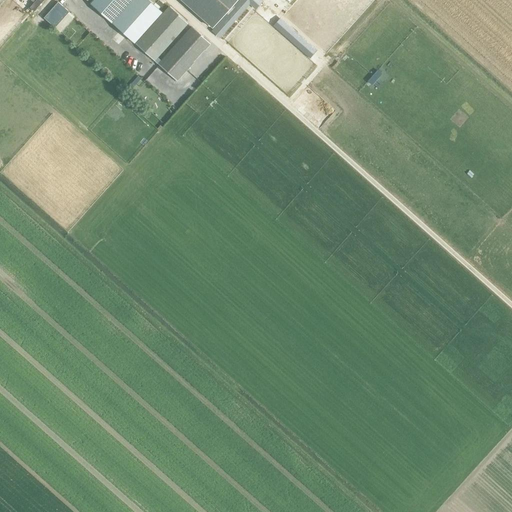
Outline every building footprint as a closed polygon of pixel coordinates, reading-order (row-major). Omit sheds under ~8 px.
[(110,22),(129,0),(97,0),(92,6),(110,22)] [(132,41),(166,4),(160,0),(137,0),(114,25),(132,41)] [(236,0),(181,0),(212,27),(236,0)] [(44,18),(54,27),(69,12),(58,2),(44,18)] [(155,61),(189,23),(169,6),(135,44),(155,61)] [(281,16),(274,24),(310,57),(318,49),(281,16)] [(177,81),(211,44),(193,27),(159,65),(177,81)] [(373,84),(383,72),(378,68),(368,80),(373,84)] [(458,110),(452,119),(461,124),(467,115),(458,110)]
